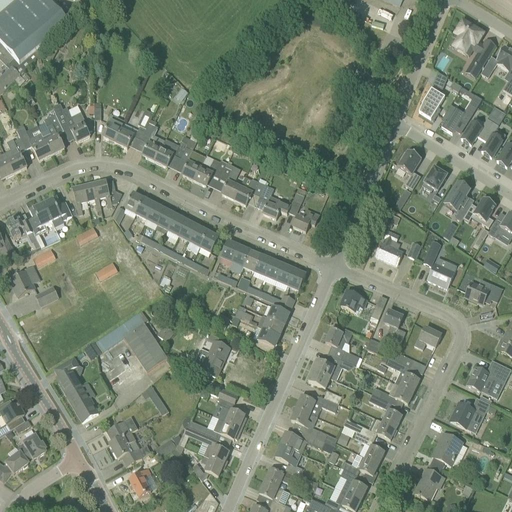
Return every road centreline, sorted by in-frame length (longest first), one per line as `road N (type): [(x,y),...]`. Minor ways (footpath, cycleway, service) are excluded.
road 1 (residential): [(332,269),(95,161),(63,168),(0,204)]
road 2 (residential): [(376,511),(458,330),(452,319),(332,269)]
road 3 (unclassified): [(228,511),(332,269)]
road 4 (unclassified): [(332,269),(391,122)]
road 5 (tertiary): [(80,460),(0,327)]
road 6 (residential): [(391,122),(511,197)]
road 7 (unclassified): [(391,122),(441,0)]
